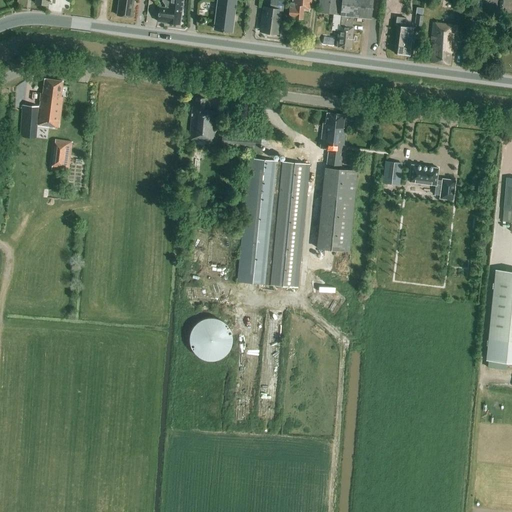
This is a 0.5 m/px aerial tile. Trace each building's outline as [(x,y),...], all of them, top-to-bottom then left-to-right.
[(118,0),(116,15),(131,17),(133,0),(118,0)] [(159,7),(158,10),(157,22),(166,23),(180,25),(183,0),(162,0),(162,1),(165,5),(165,7),(159,7)] [(218,0),(215,29),(227,31),(229,20),(231,20),(234,0),(218,0)] [(263,14),(262,14),(261,22),(262,22),(261,32),(278,34),(281,10),(282,10),(283,1),(273,0),(270,0),(270,8),(265,7),(263,14)] [(303,9),(310,9),(311,0),(292,0),(293,3),(290,3),(289,8),(288,17),(294,18),(294,19),(302,19),(303,9)] [(339,0),(319,0),(318,13),(338,15),(339,0)] [(341,0),(340,15),(341,15),(340,25),(338,25),(336,47),(350,49),(353,27),(352,27),(353,17),(371,19),(372,0),(341,0)] [(422,26),(423,15),(415,15),(414,25),(422,26)] [(394,53),(412,55),(415,28),(405,27),(406,18),(396,17),(395,26),(397,26),(394,53)] [(457,26),(433,23),(430,44),(432,44),(431,62),(449,64),(450,52),(455,53),(457,26)] [(38,125),(58,127),(62,98),(60,97),(62,82),(45,79),(43,90),(41,90),(39,107),(22,105),(20,129),(18,129),(16,164),(14,188),(35,190),(37,166),(40,130),(38,130),(38,125)] [(192,101),(189,140),(196,141),(197,140),(204,141),(204,142),(212,143),(215,111),(203,110),(204,99),(196,98),(195,101),(192,101)] [(327,150),(325,168),(324,167),(316,248),(348,251),(356,171),(340,169),(345,129),(342,129),(344,115),(327,113),(325,124),(323,124),(320,149),(327,150)] [(220,148),(260,151),(261,135),(222,132),(220,148)] [(52,169),(68,171),(72,142),(56,140),(52,169)] [(297,288),(309,164),(249,159),(237,282),(297,288)] [(383,183),(399,185),(401,164),(385,162),(383,183)] [(439,168),(410,164),(408,182),(435,186),(434,195),(439,195),(439,199),(453,201),(455,180),(441,178),(441,181),(437,180),(439,168)] [(511,179),(506,178),(504,209),(502,226),(511,227),(511,179)] [(511,271),(495,270),(485,360),(488,361),(507,363),(511,363),(511,271)] [(210,318),(204,318),(199,320),(195,324),(191,328),(189,333),(188,339),(189,345),(191,350),(195,354),(199,358),(204,360),(210,361),(215,360),(221,358),(225,354),(229,350),(231,345),(231,339),(231,333),(229,328),(225,324),(221,320),(215,318),(210,318)] [(506,370),(507,363),(488,361),(487,368),(506,370)]
